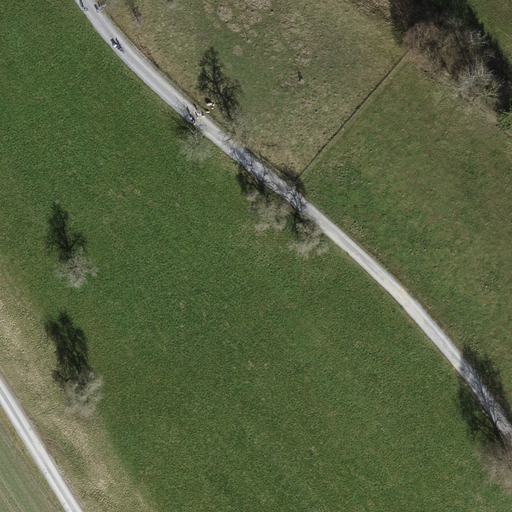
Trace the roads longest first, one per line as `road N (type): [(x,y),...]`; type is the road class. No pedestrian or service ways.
road 1 (track): [(85,0),(169,95),(386,279),(511,435)]
road 2 (track): [(0,389),(73,511)]
